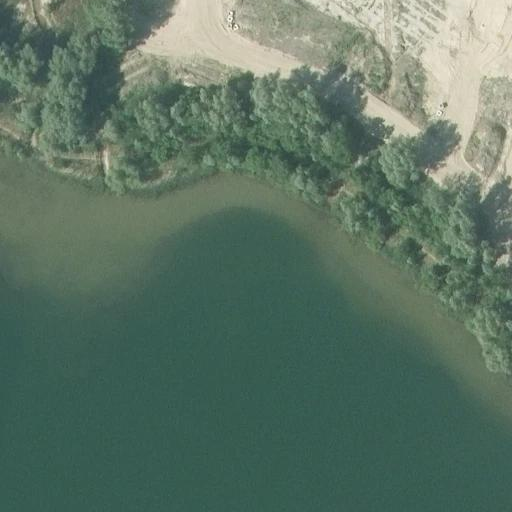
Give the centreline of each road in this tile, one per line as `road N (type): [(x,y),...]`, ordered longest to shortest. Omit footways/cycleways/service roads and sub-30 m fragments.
road 1 (residential): [(192,51),(242,57),(326,89),(438,178)]
road 2 (residential): [(488,0),(438,178)]
road 3 (track): [(406,0),(511,103)]
